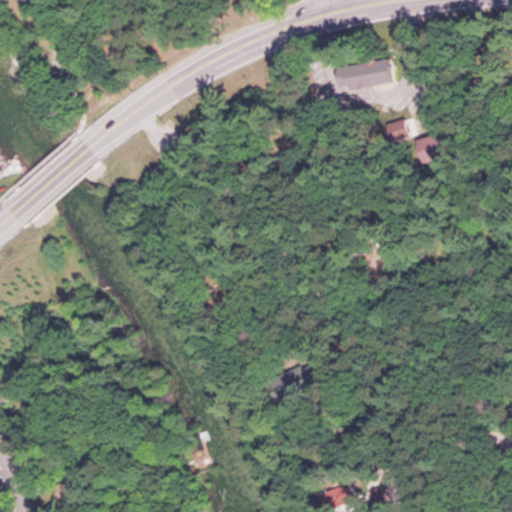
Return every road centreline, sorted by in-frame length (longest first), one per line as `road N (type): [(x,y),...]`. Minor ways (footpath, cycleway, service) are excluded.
road 1 (residential): [(138,109),(511,455)]
road 2 (secondary): [(430,0),(331,17),(261,42),(181,81),(90,147)]
